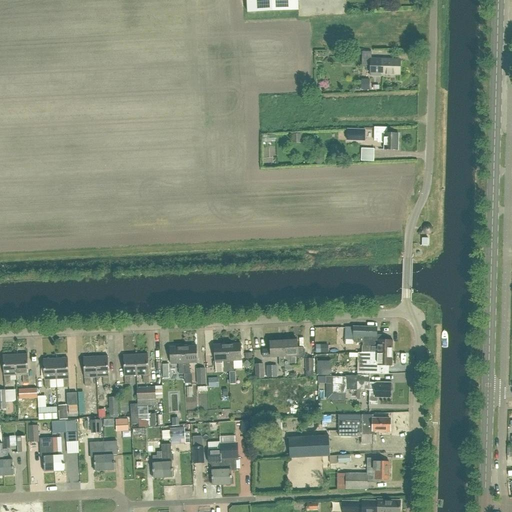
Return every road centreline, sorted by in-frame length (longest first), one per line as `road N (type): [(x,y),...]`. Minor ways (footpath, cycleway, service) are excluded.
road 1 (residential): [(0,333),(405,312)]
road 2 (secondary): [(487,392),(497,0)]
road 3 (unclassified): [(405,312),(407,243),(428,179),(433,0)]
road 4 (unclassified): [(416,511),(420,332),(418,318),(405,312)]
road 5 (residential): [(124,505),(253,499)]
road 6 (residential): [(124,505),(107,493),(0,498)]
road 7 (secondary): [(484,511),(487,392)]
